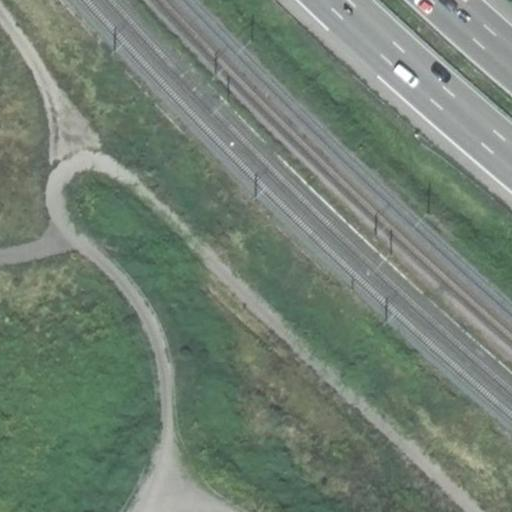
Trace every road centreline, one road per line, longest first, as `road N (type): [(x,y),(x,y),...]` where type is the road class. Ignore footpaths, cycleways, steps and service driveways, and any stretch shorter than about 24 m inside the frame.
road 1 (track): [(473,511),(121,174),(97,162),(65,175),(56,204),(67,228),(137,298),(163,351),(168,492)]
road 2 (trunk): [(334,0),(511,155)]
road 3 (track): [(73,167),(61,121),(0,12)]
